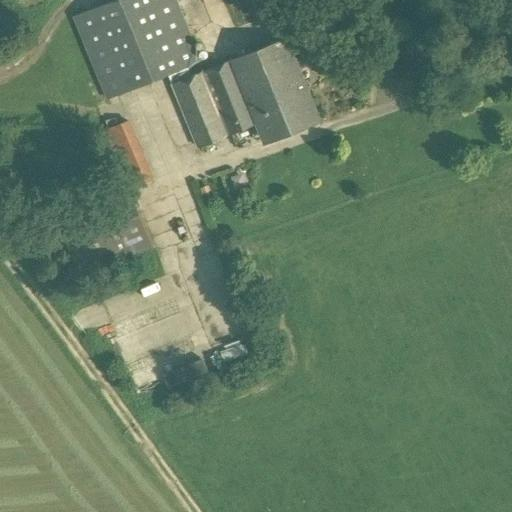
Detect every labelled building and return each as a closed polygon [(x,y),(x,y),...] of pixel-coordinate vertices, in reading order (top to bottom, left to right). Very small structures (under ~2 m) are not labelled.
[(198,73),(195,64),(202,61),(176,0),(113,0),(73,16),(107,100),(168,75),(197,148),(258,123),(265,140),(317,119),(284,38),(232,60),(198,73)] [(130,189),(155,179),(130,120),(105,130),(130,189)] [(79,278),(153,247),(130,192),(56,222),(79,278)] [(247,339),(224,348),(228,358),(251,348),(247,339)] [(190,363),(165,371),(170,384),(194,376),(190,363)]
